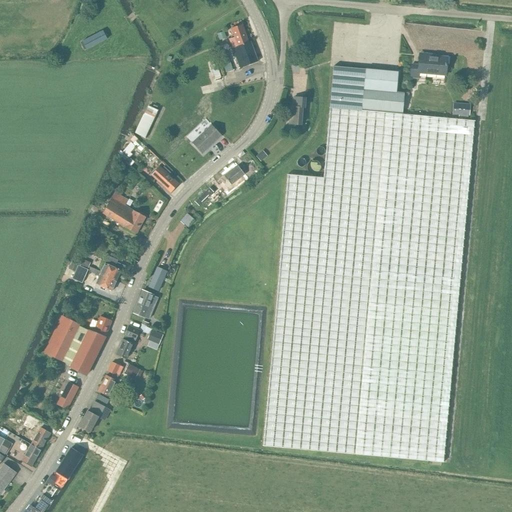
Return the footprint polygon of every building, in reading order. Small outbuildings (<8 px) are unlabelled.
[(229,39),(240,68),(258,61),(250,41),(249,42),(242,24),(231,28),(234,37),(229,39)] [(220,54),(226,72),(233,70),(227,52),(220,54)] [(419,73),(446,75),(447,57),(419,55),(418,64),(411,64),(410,77),(418,78),(419,73)] [(270,366),(263,446),(443,462),(451,382),(474,119),(473,119),(402,113),(404,92),(396,92),(396,90),(398,72),(397,72),(397,71),(366,69),(356,68),(342,67),(335,66),(333,66),(330,106),(325,158),(323,178),(288,174),(270,366)] [(290,106),(289,123),(301,124),(302,107),(305,107),(305,97),(294,96),(293,106),(290,106)] [(453,103),(452,114),(458,115),(458,117),(467,118),(467,116),(469,116),(470,104),(453,103)] [(202,153),(217,139),(221,135),(211,125),(193,142),(202,153)] [(120,158),(119,159),(125,163),(129,159),(130,158),(132,155),(130,153),(135,146),(130,143),(122,152),(124,154),(120,158)] [(322,156),(323,155),(324,154),(325,153),(325,151),(324,150),(324,149),(322,148),(321,148),(320,148),(319,148),(318,149),(317,150),(316,151),(317,153),(317,154),(318,155),(319,156),(320,156),(322,156)] [(261,152),(256,156),(261,161),(265,157),(261,152)] [(305,161),(304,160),(303,159),(302,159),(300,159),(299,159),(298,160),(297,162),(297,163),(297,164),(298,166),(299,166),(301,167),(302,167),(303,167),(304,166),(305,165),(305,163),(305,162),(305,161)] [(316,175),(318,174),(320,172),(321,170),(321,168),(321,166),(320,164),(318,163),(316,162),(314,161),(312,162),(310,163),(308,164),(307,167),(307,169),(308,171),(310,173),(312,174),(314,175),(316,175)] [(225,177),(215,185),(222,194),(223,194),(225,197),(229,193),(227,191),(227,190),(232,186),(234,189),(241,184),(239,182),(246,177),(245,175),(237,165),(224,176),(225,177)] [(159,166),(151,175),(171,193),(178,184),(172,179),(175,176),(164,166),(162,168),(159,166)] [(103,213),(136,233),(145,217),(125,206),(128,200),(115,192),(103,213)] [(187,213),(180,221),(188,227),(195,220),(187,213)] [(99,271),(98,273),(117,281),(121,270),(119,269),(115,267),(118,260),(117,259),(111,257),(109,256),(105,263),(101,271),(99,271)] [(80,265),(80,266),(87,270),(88,268),(89,266),(90,263),(83,259),(80,265)] [(71,263),(69,269),(75,272),(78,265),(71,263)] [(75,272),(72,279),(82,283),(87,271),(88,270),(87,270),(80,266),(78,265),(75,272)] [(157,267),(151,280),(149,286),(158,290),(167,271),(157,267)] [(112,291),(117,281),(98,273),(99,271),(94,269),(93,273),(99,276),(96,284),(112,291)] [(144,317),(145,315),(147,314),(148,312),(147,311),(153,295),(142,290),(133,312),(144,317)] [(61,315),(44,352),(53,356),(52,356),(62,361),(71,365),(70,367),(86,375),(111,321),(100,316),(97,322),(93,320),(88,330),(80,325),(80,324),(61,315)] [(135,339),(137,335),(142,337),(144,333),(139,331),(139,330),(128,326),(124,335),(126,335),(124,339),(122,338),(116,354),(126,359),(132,343),(133,343),(134,339),(135,339)] [(147,340),(149,341),(159,345),(163,335),(151,330),(149,335),(147,340)] [(108,396),(109,393),(111,394),(113,393),(114,391),(114,389),(112,388),(116,380),(118,376),(114,374),(119,365),(112,362),(107,371),(112,373),(110,377),(105,375),(98,391),(108,396)] [(130,364),(129,363),(124,373),(135,379),(140,369),(130,364)] [(69,382),(57,404),(67,409),(78,387),(69,382)] [(87,410),(78,426),(90,433),(98,418),(99,418),(101,414),(105,407),(95,401),(91,408),(89,411),(87,410)] [(41,427),(31,444),(41,450),(50,433),(41,427)] [(5,439),(0,448),(0,451),(5,454),(11,443),(5,439)] [(31,444),(21,461),(31,466),(41,450),(31,444)] [(71,449),(57,472),(65,477),(66,478),(67,479),(81,456),(82,455),(81,455),(79,454),(71,449)] [(0,495),(4,490),(17,473),(4,463),(0,468),(0,495)] [(51,474),(46,482),(52,486),(57,478),(51,474)] [(44,494),(40,498),(48,505),(52,500),(44,494)] [(40,500),(35,507),(41,511),(43,511),(48,506),(40,500)]
